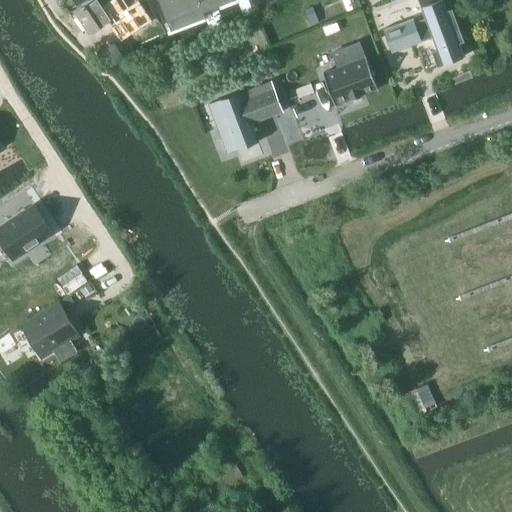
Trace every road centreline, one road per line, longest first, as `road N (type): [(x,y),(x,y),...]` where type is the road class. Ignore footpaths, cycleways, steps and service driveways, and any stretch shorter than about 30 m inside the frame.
road 1 (track): [(243,210),(258,259),(424,511)]
road 2 (residential): [(511,110),(243,210)]
